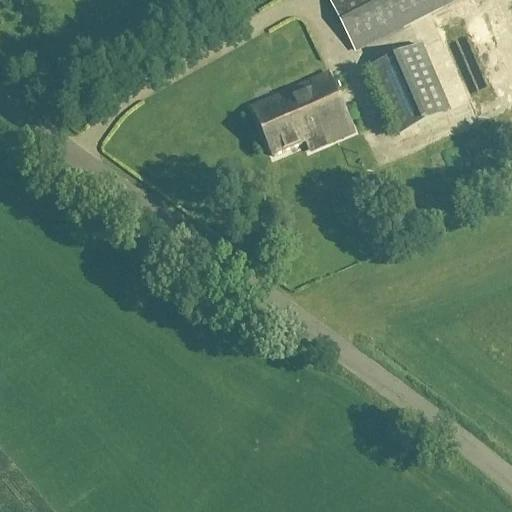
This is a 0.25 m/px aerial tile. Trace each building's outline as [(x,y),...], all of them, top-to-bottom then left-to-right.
[(376,42),(465,0),(389,0),(362,13),(376,42)] [(489,9),(478,14),(487,35),(499,30),(489,9)] [(497,100),(472,21),(430,34),(455,113),(497,100)] [(398,136),(449,114),(420,47),(369,69),(398,136)] [(309,152),(352,133),(327,75),(252,108),(273,157),(305,143),(309,152)]
